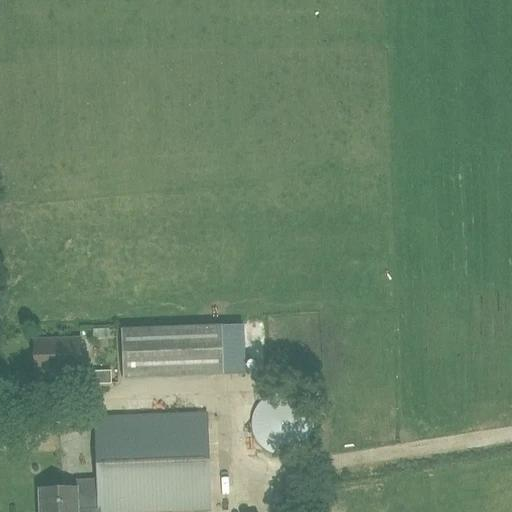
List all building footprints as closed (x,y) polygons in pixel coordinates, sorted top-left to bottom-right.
[(247,327),(228,331),(230,344),(250,340),(247,327)] [(224,377),(224,373),(222,329),(122,331),(123,380),(224,377)] [(81,373),(80,341),(35,343),(36,375),(81,373)] [(111,372),(85,373),(86,386),(112,385),(111,372)] [(310,437),(312,426),(310,415),(305,406),(296,399),(286,396),(276,396),(266,399),(257,406),(252,416),(250,426),(252,437),(257,446),(266,453),(276,456),(286,456),(296,453),(305,446),(310,437)] [(98,511),(209,511),(206,415),(95,418),(97,492),(76,493),(76,489),(40,491),(40,511),(76,511),(77,510),(98,509),(98,511)]
